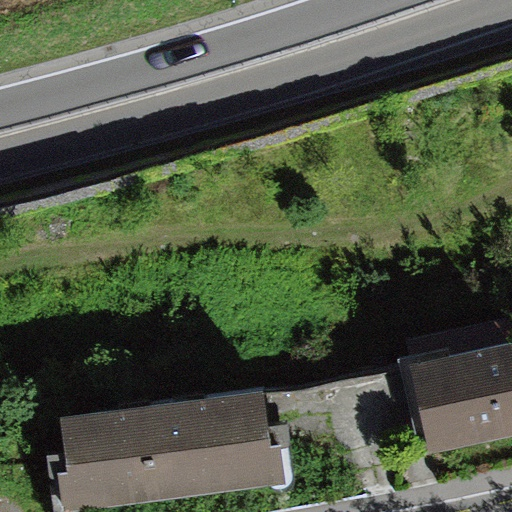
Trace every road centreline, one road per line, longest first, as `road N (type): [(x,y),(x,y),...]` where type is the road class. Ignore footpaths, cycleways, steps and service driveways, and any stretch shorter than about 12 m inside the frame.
road 1 (primary): [(0,157),(511,4)]
road 2 (track): [(0,258),(415,230),(511,191)]
road 3 (primary): [(368,0),(0,108)]
